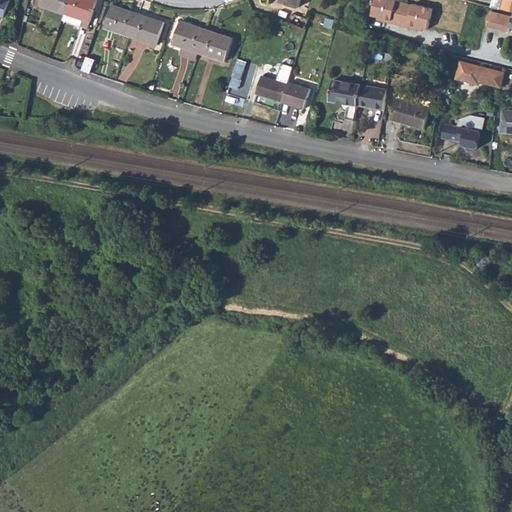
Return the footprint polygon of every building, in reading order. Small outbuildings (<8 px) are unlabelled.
[(0,0),(0,14),(5,16),(10,0),(0,0)] [(40,0),(39,4),(65,13),(69,0),(40,0)] [(69,0),(65,13),(63,21),(79,26),(81,19),(90,22),(97,0),(69,0)] [(397,0),(395,0),(376,0),(372,16),(378,17),(384,19),(383,22),(416,30),(417,27),(422,28),(428,30),(433,10),(413,5),(413,6),(397,2),(397,0)] [(511,0),(502,0),(500,10),(509,12),(511,12),(511,0)] [(105,26),(132,35),(139,12),(113,3),(105,26)] [(139,12),(132,35),(157,44),(165,21),(139,12)] [(511,17),(507,16),(491,12),(488,22),(487,27),(510,33),(511,29),(511,28),(511,23),(511,17)] [(79,26),(87,29),(90,22),(81,19),(79,26)] [(183,46),(201,53),(209,30),(182,21),(174,44),(183,46)] [(209,30),(201,53),(227,61),(234,38),(209,30)] [(180,54),(198,61),(201,53),(183,46),(180,54)] [(97,59),(88,56),(84,69),(92,72),(97,59)] [(483,68),(460,62),(456,79),(476,84),(478,78),(481,79),(480,82),(501,87),(504,73),(483,68)] [(237,69),(230,87),(238,90),(244,72),(237,69)] [(277,79),(275,85),(287,89),(289,85),(289,83),(277,79)] [(287,89),(275,85),(261,80),(256,95),(283,104),(287,89)] [(334,80),(330,101),(348,104),(345,119),(355,121),(358,106),(362,85),(334,80)] [(287,89),(283,104),(305,111),(311,91),(289,85),(287,89)] [(362,85),(358,106),(384,110),(387,89),(362,85)] [(395,99),(391,120),(425,126),(428,105),(427,104),(428,98),(398,92),(396,99),(395,99)] [(511,111),(503,110),(500,133),(511,134),(511,111)] [(451,127),(449,141),(462,144),(463,142),(466,142),(466,146),(470,153),(472,153),(477,149),(480,136),(478,134),(481,132),(484,121),(469,118),(456,121),(455,128),(451,127)] [(451,127),(444,126),(441,140),(449,141),(451,127)]
